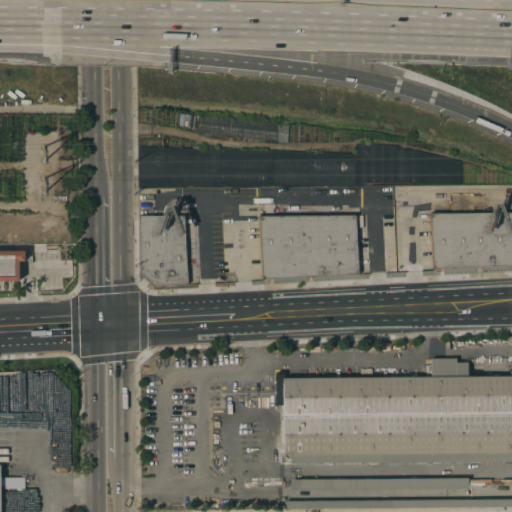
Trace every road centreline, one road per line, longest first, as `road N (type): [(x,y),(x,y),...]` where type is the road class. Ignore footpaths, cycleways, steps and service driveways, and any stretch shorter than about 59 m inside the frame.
road 1 (motorway): [(172,55),(368,79),(511,131)]
road 2 (motorway): [(171,30),(511,39)]
road 3 (primary): [(236,316),(511,301)]
road 4 (primary): [(105,0),(110,195)]
road 5 (primary): [(110,322),(95,359),(97,511)]
road 6 (primary): [(110,195),(110,322)]
road 7 (primary): [(110,322),(236,316)]
road 8 (primary): [(123,511),(123,386)]
